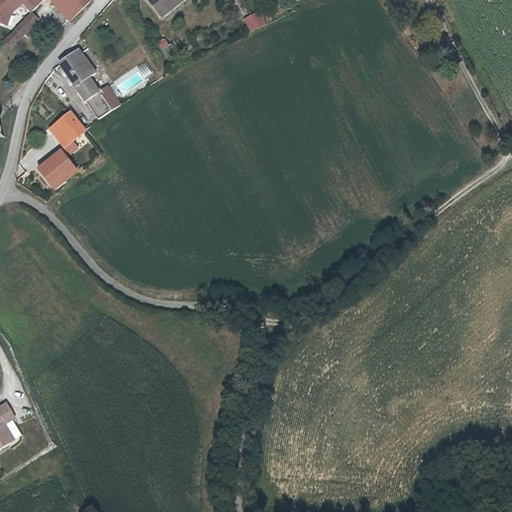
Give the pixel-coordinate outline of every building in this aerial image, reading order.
[(54,0),(71,19),(77,12),(66,0),(54,0)] [(66,0),(77,12),(88,0),(66,0)] [(178,0),(167,0),(156,7),(161,14),(178,0)] [(33,9),(17,24),(24,32),(40,16),(33,9)] [(258,14),(244,21),(250,33),(264,27),(258,14)] [(13,44),(24,32),(17,24),(13,29),(6,37),(13,44)] [(154,44),(166,59),(175,52),(163,37),(154,44)] [(61,62),(100,118),(123,104),(109,84),(101,90),(91,76),(98,71),(80,48),(61,62)] [(146,61),(139,63),(145,78),(151,75),(146,61)] [(84,128),(70,109),(50,127),(64,144),(70,140),(84,128)] [(64,144),(59,149),(64,155),(75,146),(70,140),(64,144)] [(63,153),(59,149),(53,154),(57,159),(63,153)] [(59,171),(48,180),(56,190),(67,181),(66,179),(77,170),(63,153),(57,159),(53,154),(48,158),(59,171)] [(48,158),(38,167),(48,180),(59,171),(48,158)] [(3,422),(4,422),(14,416),(6,402),(0,405),(0,446),(11,440),(7,433),(3,433),(2,430),(3,422)] [(14,438),(4,422),(3,422),(2,430),(3,433),(7,433),(11,440),(14,438)]
